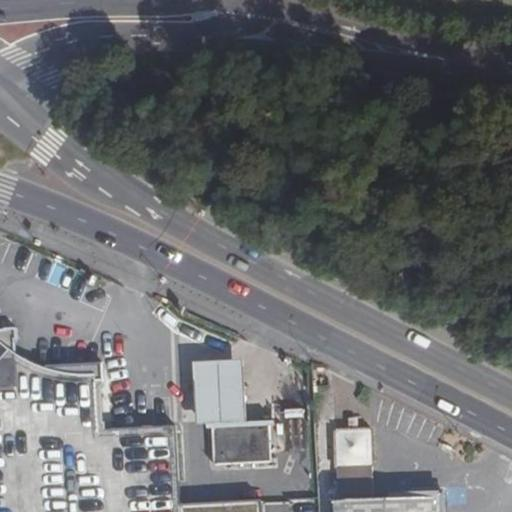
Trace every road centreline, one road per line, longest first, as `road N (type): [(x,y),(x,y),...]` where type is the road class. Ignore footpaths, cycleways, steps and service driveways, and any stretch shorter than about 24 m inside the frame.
road 1 (primary): [(511,394),(107,183),(0,100)]
road 2 (primary): [(0,189),(104,230),(511,433)]
road 3 (secondary): [(457,65),(243,3),(0,8)]
road 4 (secondary): [(0,70),(56,46),(117,35),(226,38),(378,63),(457,65)]
